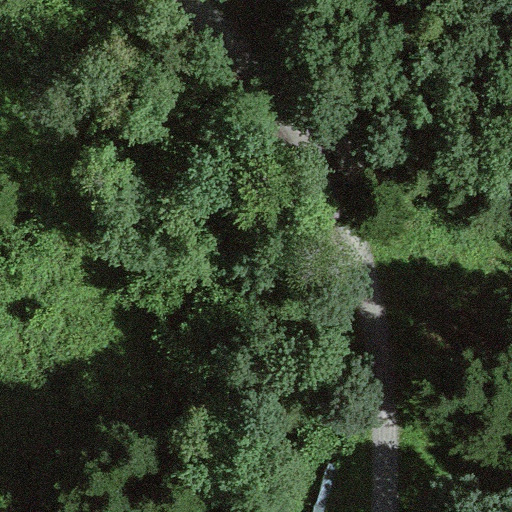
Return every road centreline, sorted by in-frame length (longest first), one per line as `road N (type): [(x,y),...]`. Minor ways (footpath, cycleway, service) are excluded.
road 1 (track): [(387,511),(388,447),(364,283),(328,144),(187,0)]
road 2 (track): [(511,180),(389,143),(328,144)]
